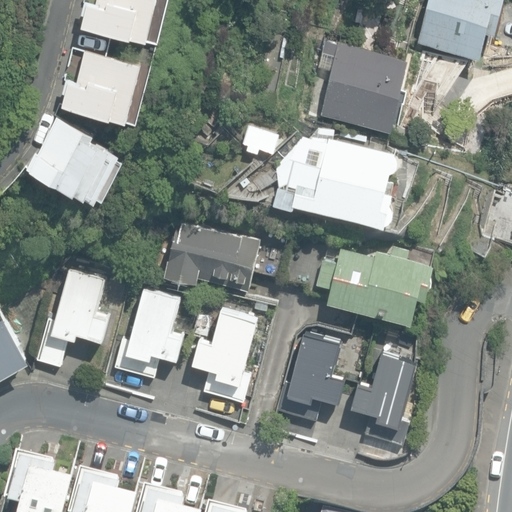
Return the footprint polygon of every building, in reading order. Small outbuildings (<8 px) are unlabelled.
[(158,0),(97,0),(98,1),(92,0),(90,0),(84,25),(148,41),(158,0)] [(428,0),(418,40),(480,56),(488,28),(497,30),(504,0),(428,0)] [(321,113),(392,130),(409,56),(338,40),(338,42),(325,39),(319,65),(332,68),(321,113)] [(143,62),(86,48),(79,78),(72,76),(65,102),(129,118),(143,62)] [(123,153),(97,141),(100,135),(59,115),(34,167),(80,189),(81,188),(100,197),(101,194),(108,197),(126,159),(121,156),(123,153)] [(277,129),(244,120),(238,142),(271,151),(277,129)] [(322,139),(303,135),(277,165),(280,188),(276,205),(292,209),(293,203),(385,224),(393,193),(390,192),(399,153),(323,137),(322,139)] [(511,242),(511,197),(492,192),(481,235),(511,242)] [(179,217),(166,273),(200,281),(201,277),(250,288),(262,236),(179,217)] [(329,300),(414,320),(419,296),(427,297),(435,263),(378,250),(377,255),(342,247),(339,261),(325,257),(319,282),(332,285),(329,300)] [(105,275),(71,265),(57,316),(52,315),(40,357),(65,364),(73,335),(80,337),(82,332),(104,338),(111,312),(96,308),(105,275)] [(180,294),(145,284),(131,336),(125,335),(117,364),(158,375),(164,353),(179,357),(186,332),(171,328),(180,294)] [(257,314),(222,305),(214,338),(199,335),(192,361),(213,366),(208,388),(250,399),(257,371),(244,367),(257,314)] [(0,313),(0,375),(34,356),(8,309),(0,313)] [(341,338),(305,329),(290,383),(287,383),(280,411),(296,416),(298,411),(320,417),(326,395),(342,400),(348,376),(332,372),(341,338)] [(418,355),(383,345),(373,381),(360,378),(353,404),(372,409),(366,431),(406,442),(413,417),(402,414),(418,355)] [(22,504),(19,511),(67,511),(76,481),(55,475),(59,461),(20,451),(19,457),(22,457),(10,500),(22,504)] [(135,511),(140,496),(124,492),(127,480),(86,469),(84,477),(86,478),(77,511),(135,511)] [(189,511),(187,511),(191,494),(151,484),(143,511),(189,511)] [(251,511),(212,501),(209,511),(251,511)]
